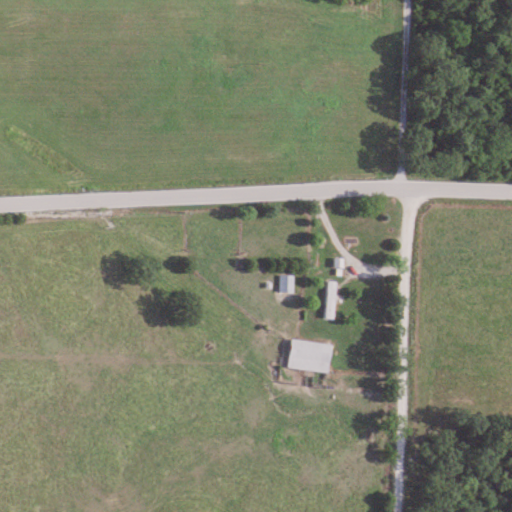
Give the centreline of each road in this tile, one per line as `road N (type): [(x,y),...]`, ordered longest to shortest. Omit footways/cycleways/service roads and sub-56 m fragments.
road 1 (residential): [(511,189),(364,186),(0,202)]
road 2 (residential): [(400,511),(408,217),(418,188)]
